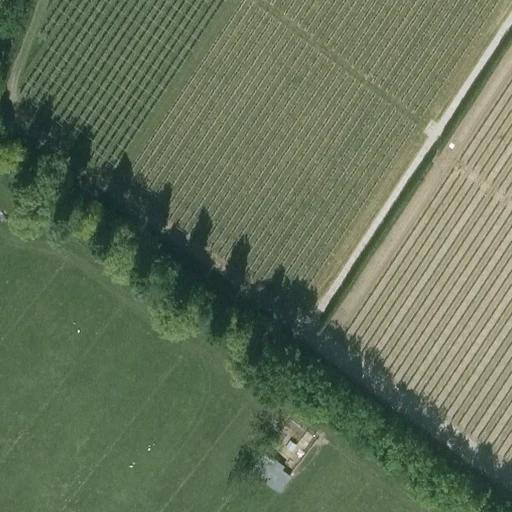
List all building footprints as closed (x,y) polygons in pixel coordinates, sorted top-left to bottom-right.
[(511,76),(496,103),(506,109),(498,122),(502,125),(494,139),(511,148),(511,145),(511,76)] [(490,274),(511,233),(511,190),(510,193),(507,199),(492,211),(485,203),(484,213),(490,216),(484,227),(477,226),(464,236),(458,247),(462,252),(474,230),(470,252),(472,255),(457,268),(490,274)] [(389,333),(416,278),(384,262),(364,304),(365,304),(358,318),(389,333)] [(416,339),(428,347),(473,282),(444,263),(398,330),(414,341),(416,339)] [(346,328),(335,344),(350,354),(361,339),(346,328)] [(511,386),(511,332),(473,399),(479,402),(472,414),(490,424),(511,386)] [(272,443),(289,457),(308,433),(292,420),(272,443)] [(292,472),(265,454),(253,473),(280,491),(292,472)]
